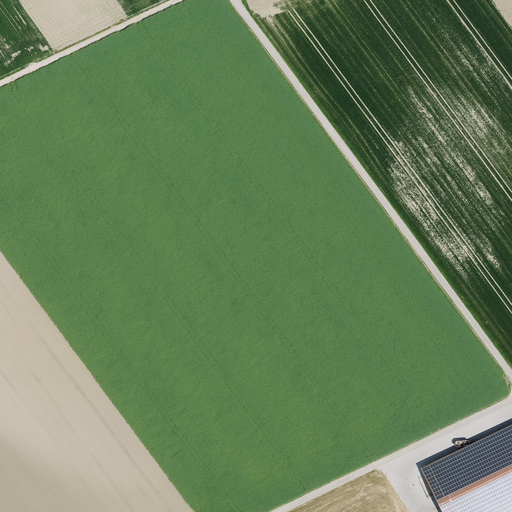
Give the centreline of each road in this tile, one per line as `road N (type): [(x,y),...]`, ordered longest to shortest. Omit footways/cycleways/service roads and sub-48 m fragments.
road 1 (track): [(511,364),(249,0)]
road 2 (track): [(511,394),(274,511)]
road 3 (track): [(0,88),(188,0)]
